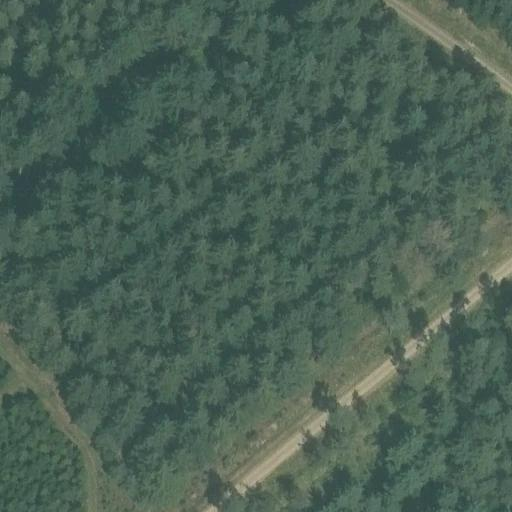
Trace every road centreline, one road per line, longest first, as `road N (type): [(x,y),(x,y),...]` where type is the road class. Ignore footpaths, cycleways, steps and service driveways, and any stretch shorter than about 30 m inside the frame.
road 1 (track): [(511,266),(218,511)]
road 2 (track): [(511,103),(371,0)]
